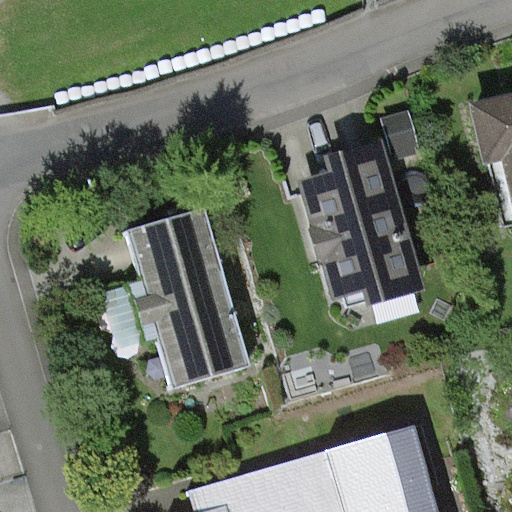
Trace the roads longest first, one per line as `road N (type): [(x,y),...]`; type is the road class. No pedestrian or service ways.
road 1 (residential): [(511,2),(0,156)]
road 2 (residential): [(0,325),(58,511)]
